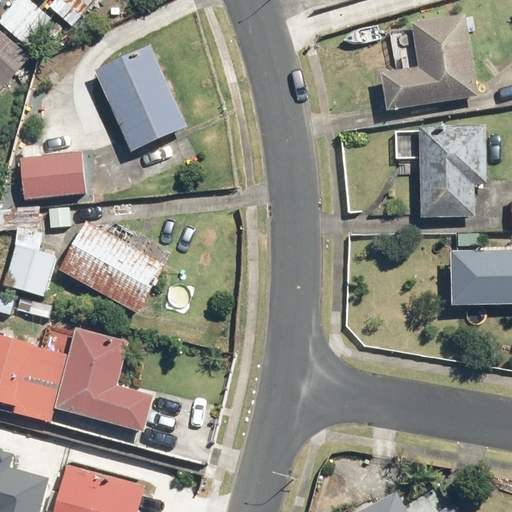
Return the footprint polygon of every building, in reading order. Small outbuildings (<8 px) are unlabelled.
[(52,0),(46,7),(73,30),(98,0),(52,0)] [(21,3),(2,23),(27,47),(46,27),(21,3)] [(387,76),(391,108),(425,103),(425,104),(476,96),(471,64),(464,18),(413,26),(420,71),(387,76)] [(0,84),(23,59),(0,38),(0,84)] [(148,52),(97,76),(132,151),(183,127),(148,52)] [(421,134),(421,218),(478,218),(478,134),(421,134)] [(26,196),(81,191),(78,159),(23,164),(26,196)] [(91,225),(65,268),(137,312),(163,269),(91,225)] [(16,250),(8,285),(40,293),(48,257),(16,250)] [(511,257),(457,260),(459,307),(511,304),(511,257)] [(17,299),(0,294),(0,317),(12,320),(17,299)] [(125,345),(77,334),(60,408),(142,430),(150,401),(114,392),(125,345)] [(0,511),(44,511),(54,476),(18,466),(21,456),(0,449),(0,511)] [(69,476),(59,511),(128,511),(134,493),(69,476)] [(453,511),(452,508),(443,511),(404,511),(402,507),(401,507),(397,499),(369,511),(453,511)]
